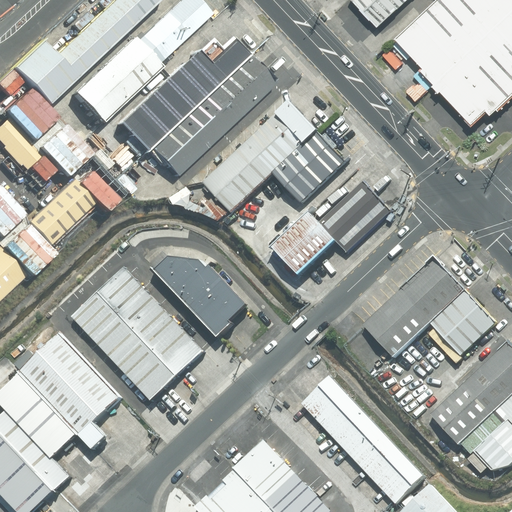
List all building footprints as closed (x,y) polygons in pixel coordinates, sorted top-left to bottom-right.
[(6,66),(47,111),(69,91),(163,8),(156,0),(116,0),(52,58),(36,40),(6,66)] [(69,91),(105,130),(164,77),(155,67),(213,15),(199,0),(171,0),(163,8),(69,91)] [(412,0),(355,0),(382,29),(412,0)] [(511,97),(511,0),(441,0),(396,43),(478,129),(511,97)] [(148,153),(246,64),(225,40),(214,50),(207,41),(113,125),(142,157),(148,153)] [(272,93),(246,64),(148,153),(174,182),(272,93)] [(317,140),(288,107),(201,185),(231,217),(274,179),(317,140)] [(40,160),(3,119),(0,122),(0,154),(21,177),(40,160)] [(343,168),(317,140),(274,179),(299,207),(343,168)] [(324,220),(316,212),(277,249),(304,277),(342,241),(348,248),(392,208),(366,181),(324,220)] [(97,210),(73,183),(24,226),(48,253),(97,210)] [(0,301),(22,281),(0,256),(0,301)] [(176,258),(162,270),(224,337),(259,305),(219,263),(214,268),(207,260),(176,258)] [(466,289),(439,260),(364,330),(391,359),(428,325),(463,292),(466,289)] [(208,352),(130,269),(104,292),(183,376),(208,352)] [(183,376),(104,292),(78,316),(157,400),(183,376)] [(494,326),(463,292),(428,325),(460,358),(494,326)] [(66,337),(28,371),(84,433),(98,448),(113,435),(102,422),(125,402),(66,337)] [(511,397),(511,349),(507,344),(430,417),(458,446),(465,440),(494,471),(511,466),(511,422),(500,409),(511,397)] [(84,433),(28,371),(1,396),(13,409),(0,421),(0,426),(61,493),(77,478),(57,457),(84,433)] [(428,479),(333,379),(299,410),(394,511),(428,479)] [(0,426),(0,488),(22,511),(40,511),(61,493),(0,426)] [(269,442),(240,469),(260,491),(290,463),(269,442)] [(309,483),(290,463),(260,491),(280,511),(309,483)] [(201,507),(204,510),(205,511),(280,511),(260,491),(240,469),(201,507)] [(318,511),(328,503),(309,483),(280,511),(318,511)] [(453,511),(429,486),(400,511),(453,511)] [(336,511),(328,503),(318,511),(336,511)]
